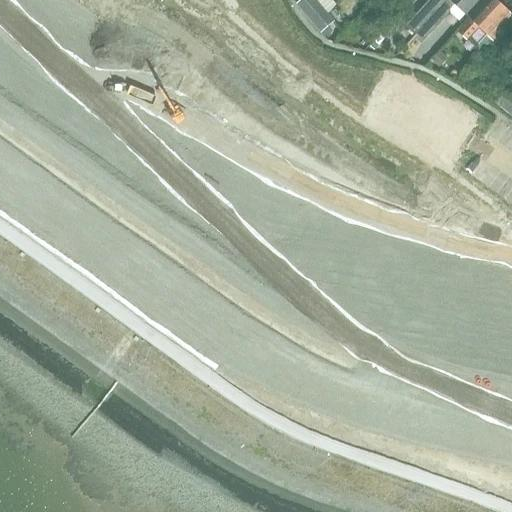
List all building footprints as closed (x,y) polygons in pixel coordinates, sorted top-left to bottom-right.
[(298,6),(316,27),(328,15),(315,0),(305,0),(301,4),(298,6)] [(429,0),(406,25),(417,34),(424,27),(448,0),(429,0)] [(418,0),(411,0),(406,6),(410,9),(418,0)] [(448,0),(424,27),(417,34),(425,41),(451,13),(450,11),(455,4),(466,14),(478,0),(448,0)] [(489,0),(471,21),(460,32),(468,40),(479,28),(486,35),(494,42),(511,22),(511,14),(510,12),(496,0),(489,0)] [(335,23),(328,15),(316,27),(322,35),(335,23)] [(441,53),(432,63),(438,68),(447,59),(441,53)] [(511,94),(506,91),(497,105),(511,114),(511,94)]
